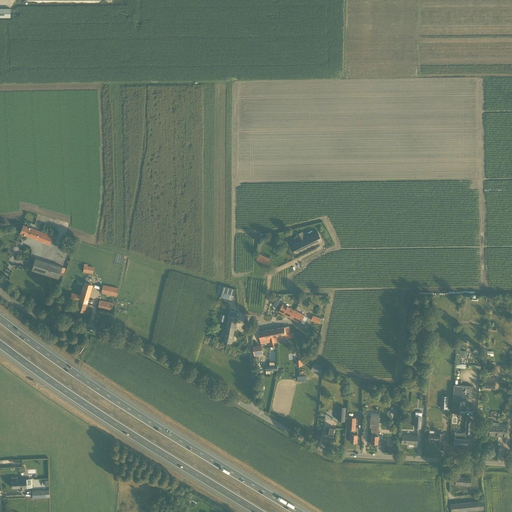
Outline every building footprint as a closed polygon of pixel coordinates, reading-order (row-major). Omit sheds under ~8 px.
[(10,8),(0,8),(0,17),(10,17),(10,8)] [(52,237),(23,225),(20,233),(49,245),(52,237)] [(300,242),(292,246),(296,254),(322,241),(317,230),(306,236),(307,238),(306,239),(302,232),(296,234),(300,242)] [(62,267),(35,259),(32,270),(58,279),(60,274),(63,275),(65,268),(62,267)] [(93,273),(94,267),(87,266),(87,264),(84,264),(84,266),(83,272),(93,273)] [(92,285),(84,282),(80,295),(71,293),(70,299),(78,301),(76,310),(84,312),(92,285)] [(115,299),(118,288),(104,285),(102,293),(110,295),(109,298),(115,299)] [(235,289),(223,286),(221,296),(232,299),(235,289)] [(276,295),(272,303),(277,306),(281,298),(276,295)] [(99,300),(99,302),(98,307),(114,310),(115,304),(99,300)] [(294,310),(283,304),(279,311),(290,317),(294,310)] [(294,310),(290,317),(300,323),(301,322),(304,324),(308,317),(294,310)] [(237,317),(229,315),(226,330),(223,329),(222,335),(224,336),(223,341),(232,343),(237,317)] [(275,337),(276,341),(283,339),(282,335),(290,333),(288,326),(284,327),(269,330),(271,335),(272,334),(273,337),(275,337)] [(271,335),(269,330),(259,332),(261,344),(269,342),(270,347),(277,346),(276,341),(275,337),(273,337),(272,334),(271,335)] [(253,347),(254,356),(263,355),(261,345),(253,347)] [(322,372),(323,366),(313,363),(312,370),(322,372)] [(297,382),(306,381),(306,375),(305,375),(305,373),(300,373),(300,375),(297,375),(297,382)] [(484,388),(495,388),(496,382),(495,382),(495,377),(485,376),(485,381),(484,388)] [(460,401),(472,402),(473,386),(454,385),(452,410),(460,410),(460,401)] [(346,407),(339,407),(338,421),(345,421),(346,407)] [(371,435),(370,443),(378,444),(379,436),(378,436),(380,414),(371,414),(370,426),(371,426),(371,428),(371,435)] [(354,434),(355,430),(356,418),(348,417),(347,429),(350,429),(350,434),(350,438),(350,442),(357,442),(358,434),(354,434)] [(488,425),(487,435),(487,434),(498,434),(498,436),(506,437),(507,425),(499,424),(499,426),(488,425)] [(327,431),(326,430),(324,437),(333,439),(335,429),(328,427),(327,431)] [(429,431),(429,436),(429,441),(436,441),(436,443),(443,444),(444,435),(434,434),(434,431),(429,431)] [(417,435),(402,434),(402,443),(407,444),(407,443),(409,443),(409,444),(410,444),(410,443),(417,444),(417,435)] [(468,439),(455,438),(454,447),(467,447),(468,444),(468,439)] [(11,477),(12,481),(12,488),(19,488),(19,489),(26,488),(31,488),(32,488),(32,479),(31,479),(25,479),(18,480),(18,477),(11,477)] [(456,477),(456,485),(470,486),(471,478),(456,477)] [(484,500),(450,503),(451,511),(457,511),(485,509),(484,500)]
